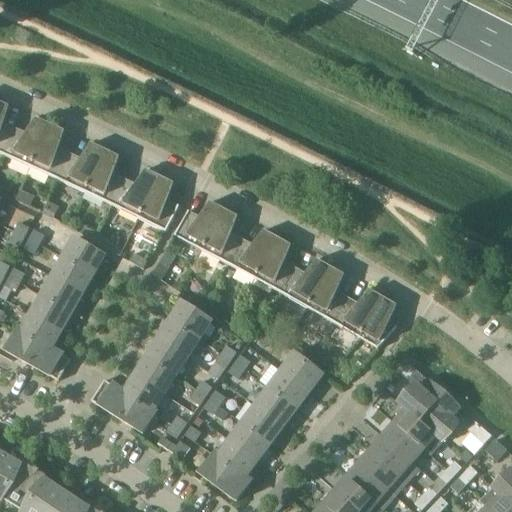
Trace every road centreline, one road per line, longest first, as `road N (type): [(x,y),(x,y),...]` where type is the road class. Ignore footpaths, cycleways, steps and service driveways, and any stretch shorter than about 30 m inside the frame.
road 1 (residential): [(511,372),(423,303),(306,232),(0,83)]
road 2 (residential): [(176,511),(0,398)]
road 3 (motorway): [(402,0),(511,53)]
